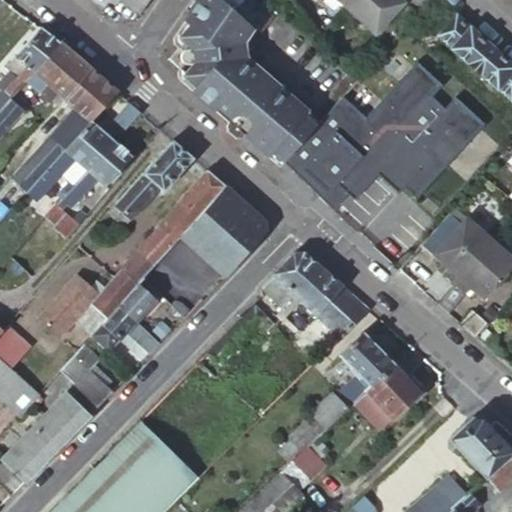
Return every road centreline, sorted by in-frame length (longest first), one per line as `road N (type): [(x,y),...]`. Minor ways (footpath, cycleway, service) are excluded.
road 1 (residential): [(299,222),(21,511)]
road 2 (residential): [(511,405),(299,222)]
road 3 (unknown): [(0,301),(45,274),(179,118)]
road 4 (residential): [(299,222),(124,68)]
road 5 (unknown): [(213,148),(106,272)]
